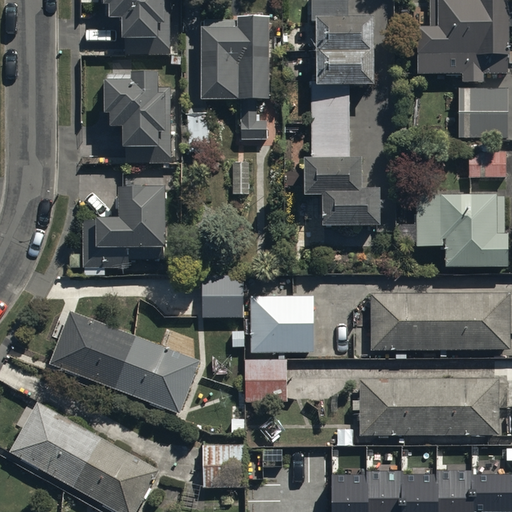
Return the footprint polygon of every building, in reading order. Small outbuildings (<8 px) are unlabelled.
[(104,0),(105,1),(110,1),(111,15),(122,15),(122,35),(125,35),(125,54),(171,54),(170,0),(104,0)] [(311,0),(312,19),(317,19),(317,80),(350,80),(375,80),(375,13),(349,13),(348,0),(311,0)] [(419,24),(419,71),(508,73),(508,0),(438,0),(438,25),(419,24)] [(201,21),(201,95),(268,96),(269,13),(237,12),(237,21),(201,21)] [(126,143),(126,161),(171,161),(171,87),(159,87),(159,68),(133,68),(133,76),(105,76),(105,109),(110,109),(110,122),(123,122),(123,143),(126,143)] [(311,82),(312,154),(304,154),(304,192),(323,192),(323,222),(379,222),(379,185),(362,185),(361,154),(350,154),(350,80),(317,80),(311,82)] [(508,87),(459,87),(459,136),(507,136),(508,87)] [(241,107),(241,139),(267,139),(267,120),(256,120),(256,107),(241,107)] [(469,141),(469,176),(508,176),(508,152),(488,152),(488,141),(469,141)] [(249,161),(233,161),(233,193),(249,193),(249,161)] [(165,184),(119,184),(120,214),(96,214),(96,216),(83,216),(84,267),(129,266),(129,259),(166,258),(165,184)] [(445,244),(445,264),(507,264),(508,232),(505,232),(505,192),(416,192),(416,244),(445,244)] [(245,272),(203,273),(204,318),(247,317),(245,272)] [(250,293),(252,352),(316,350),(315,292),(250,293)] [(511,293),(371,292),(371,347),(510,347),(511,293)] [(200,358),(71,310),(51,364),(180,411),(200,358)] [(246,359),(246,401),(288,401),(288,359),(258,359),(258,353),(247,353),(247,359),(246,359)] [(500,378),(359,378),(359,400),(352,400),(352,409),(359,409),(359,433),(500,433),(500,378)] [(135,511),(160,469),(40,401),(12,450),(120,511),(135,511)] [(234,440),(203,441),(204,488),(235,487),(234,440)] [(330,448),(272,449),(273,494),(331,493),(330,448)] [(368,475),(332,475),(332,511),(511,511),(511,473),(472,473),(472,470),(437,470),(437,475),(401,475),(401,472),(368,472),(368,475)]
